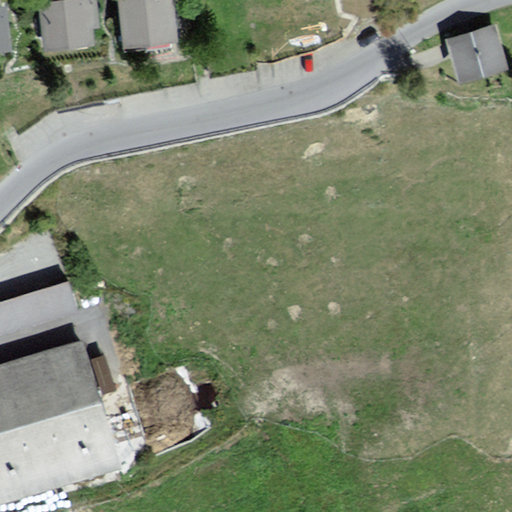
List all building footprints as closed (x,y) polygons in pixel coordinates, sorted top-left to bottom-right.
[(107,0),(72,0),(54,4),(64,56),(116,46),(107,0)] [(189,0),(133,0),(142,52),(196,44),(189,0)] [(0,62),(7,62),(7,56),(30,52),(23,6),(0,8),(0,62)] [(511,27),(510,23),(459,44),(480,92),(511,77),(511,27)] [(71,257),(0,279),(0,334),(87,308),(71,257)] [(0,510),(139,466),(97,336),(0,367),(0,510)]
